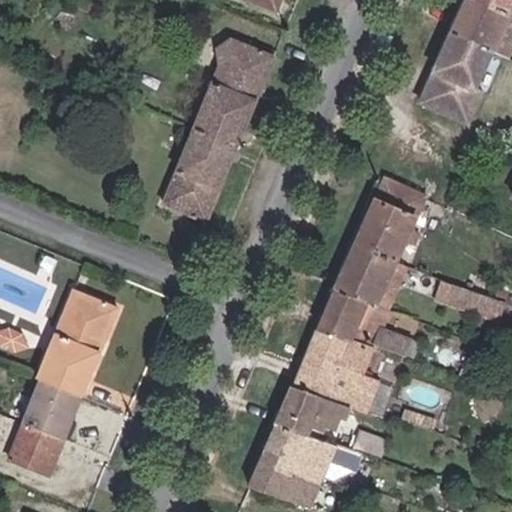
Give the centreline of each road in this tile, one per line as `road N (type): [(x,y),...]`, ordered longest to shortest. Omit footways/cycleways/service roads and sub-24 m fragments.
road 1 (residential): [(253,293),(373,0)]
road 2 (residential): [(253,293),(0,195)]
road 3 (residential): [(155,511),(253,293)]
